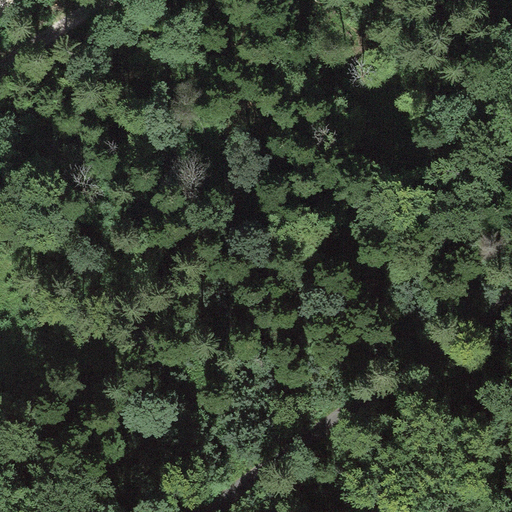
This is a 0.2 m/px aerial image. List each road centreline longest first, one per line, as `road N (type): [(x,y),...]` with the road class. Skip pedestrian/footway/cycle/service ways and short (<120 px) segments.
road 1 (unclassified): [(226,511),(321,452),(511,281)]
road 2 (track): [(0,65),(106,0)]
